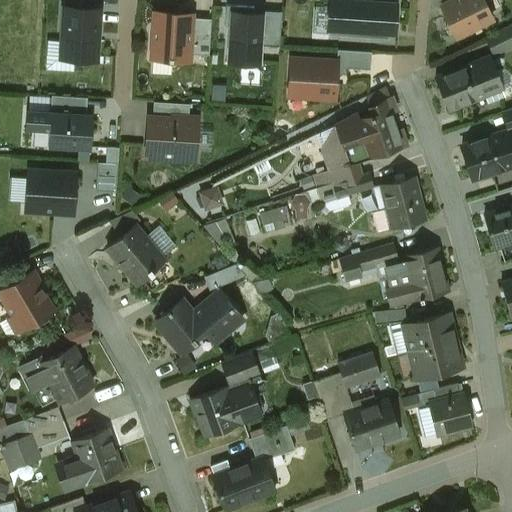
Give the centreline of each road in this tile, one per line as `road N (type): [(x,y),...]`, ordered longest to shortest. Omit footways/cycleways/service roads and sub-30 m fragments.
road 1 (residential): [(503,453),(464,239),(408,69)]
road 2 (residential): [(188,511),(146,393),(60,233)]
road 3 (residential): [(503,453),(335,511)]
